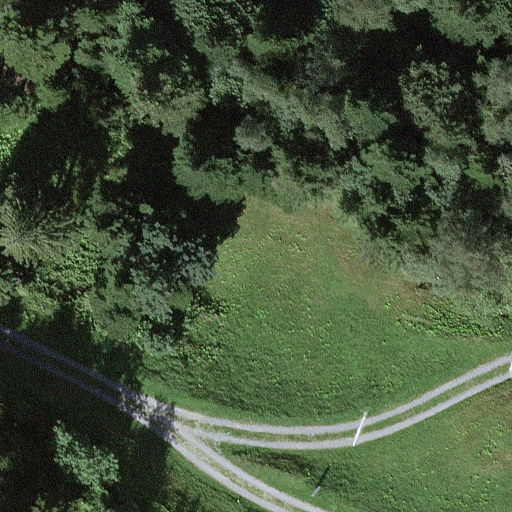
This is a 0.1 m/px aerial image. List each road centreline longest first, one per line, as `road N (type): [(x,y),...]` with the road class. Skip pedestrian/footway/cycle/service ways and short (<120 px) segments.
road 1 (track): [(135,408),(221,431),(315,437),(375,428),(511,366)]
road 2 (track): [(0,341),(135,408),(294,511)]
